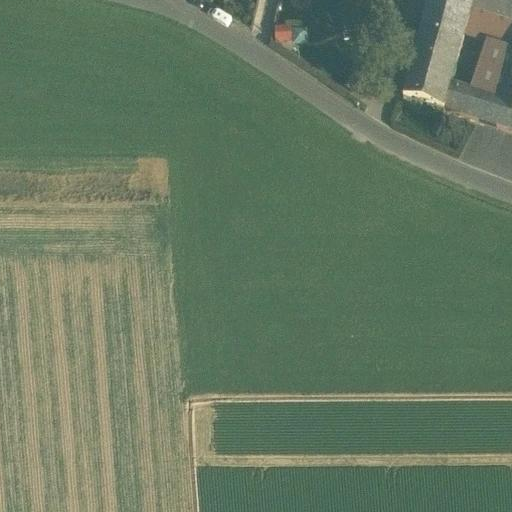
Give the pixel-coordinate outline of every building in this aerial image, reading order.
[(376,0),(374,13),(398,18),(404,0),(376,0)] [(461,45),(466,29),(472,9),(474,0),(430,0),(425,19),(416,17),(409,39),(419,42),(422,32),(461,45)] [(511,0),(474,0),(472,9),(511,22),(511,0)] [(488,44),(511,51),(511,22),(472,9),(466,29),(470,31),(468,37),(488,44)] [(291,27),(275,27),(275,43),(291,43),(291,27)] [(403,100),(443,112),(444,110),(450,86),(461,45),(422,32),(419,42),(403,100)] [(486,98),(503,103),(505,103),(511,80),(511,51),(488,44),(472,93),(486,98)] [(371,91),(351,77),(343,88),(363,102),(371,91)] [(511,80),(505,103),(503,103),(496,126),(511,131),(511,80)] [(444,110),(479,121),(486,98),(472,93),(450,86),(444,110)] [(486,98),(479,121),(496,126),(503,103),(486,98)]
